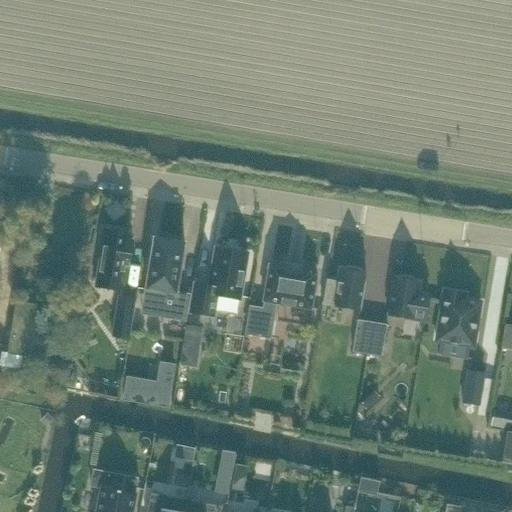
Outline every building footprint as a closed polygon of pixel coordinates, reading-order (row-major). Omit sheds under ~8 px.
[(131,241),(126,240),(127,234),(104,231),(95,287),(99,287),(118,291),(122,291),(126,268),(128,269),(133,241),(131,241)] [(154,240),(143,303),(164,307),(162,317),(186,321),(190,296),(176,293),(184,245),(185,243),(154,238),(153,240),(154,240)] [(247,254),(216,249),(216,250),(215,249),(209,287),(194,285),(190,312),(213,316),(217,296),(240,299),(247,255),(247,254)] [(298,269),(288,267),(289,265),(287,264),(287,266),(287,269),(271,266),(269,265),(269,267),(263,301),(264,301),(263,309),(250,307),(245,334),(260,337),(263,319),(273,321),(276,303),(311,309),(316,275),(317,275),(317,273),(315,273),(299,271),(300,268),(300,266),(298,266),(298,269)] [(338,281),(326,279),(322,305),(360,311),(366,274),(359,272),(357,270),(350,269),(347,270),(340,269),(338,281)] [(401,279),(394,278),(387,316),(425,322),(429,296),(417,294),(419,282),(412,281),(410,279),(403,277),(401,279)] [(436,341),(436,342),(439,342),(440,342),(469,347),(470,347),(473,348),(474,347),(481,303),(464,300),(464,298),(465,294),(444,290),(436,341)] [(135,300),(119,297),(112,336),(129,339),(135,300)] [(36,307),(36,306),(17,303),(8,357),(22,359),(23,356),(55,361),(55,364),(56,364),(61,328),(35,324),(36,319),(33,319),(35,307),(36,307)] [(367,354),(372,323),(357,320),(352,352),(367,354)] [(382,357),(386,327),(387,326),(387,325),(372,323),(367,354),(382,357)] [(511,326),(505,325),(501,349),(511,350),(511,326)] [(183,350),(181,364),(194,367),(197,353),(183,350)] [(479,406),(484,374),(468,371),(462,403),(464,403),(471,404),(479,406)] [(511,463),(511,432),(507,432),(502,462),(511,463)] [(101,489),(96,511),(132,511),(138,478),(125,476),(122,492),(101,488),(101,489)] [(183,511),(186,500),(150,494),(147,511),(183,511)] [(220,511),(222,507),(186,500),(183,511),(220,511)]
